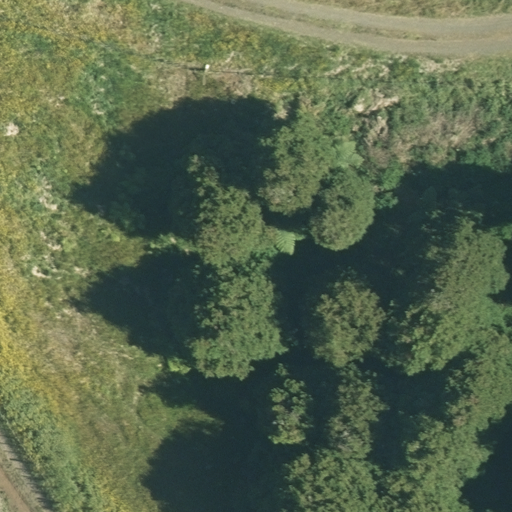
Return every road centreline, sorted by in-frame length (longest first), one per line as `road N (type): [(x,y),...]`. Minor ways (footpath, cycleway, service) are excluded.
road 1 (track): [(489,0),(319,33),(246,0)]
road 2 (track): [(0,396),(19,419),(57,511)]
